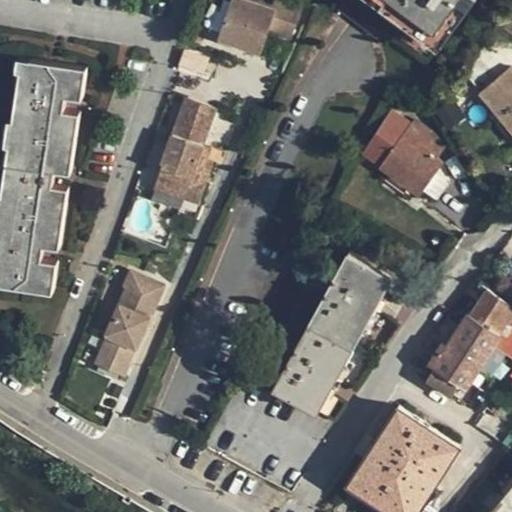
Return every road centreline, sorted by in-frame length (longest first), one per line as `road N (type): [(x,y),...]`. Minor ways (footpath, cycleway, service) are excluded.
road 1 (residential): [(297,511),(511,195)]
road 2 (residential): [(0,382),(207,511)]
